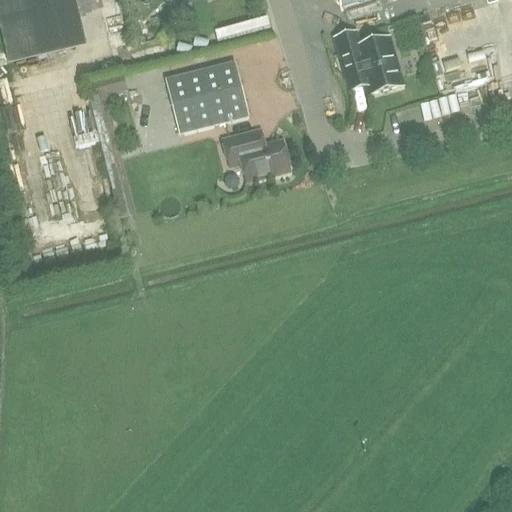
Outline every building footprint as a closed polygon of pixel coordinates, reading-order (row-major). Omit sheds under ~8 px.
[(334,0),(342,4),(344,9),(373,0),(334,0)] [(478,7),(456,11),(463,44),(485,40),(478,7)] [(449,16),(435,18),(441,62),(455,60),(449,16)] [(367,47),(359,49),(355,36),(337,41),(349,81),(354,97),(370,92),(371,96),(402,87),(389,41),(385,42),(380,39),(370,42),(367,47)] [(427,42),(437,70),(444,68),(434,40),(427,42)] [(493,79),(507,73),(497,51),(483,57),(493,79)] [(464,65),(444,68),(447,93),(467,91),(464,65)] [(236,66),(165,84),(179,138),(250,121),(236,66)] [(283,145),(267,149),(263,134),(224,144),(230,169),(242,166),(247,186),(290,175),(283,145)] [(75,228),(50,236),(30,168),(17,172),(44,264),(60,260),(55,244),(78,237),(75,228)]
